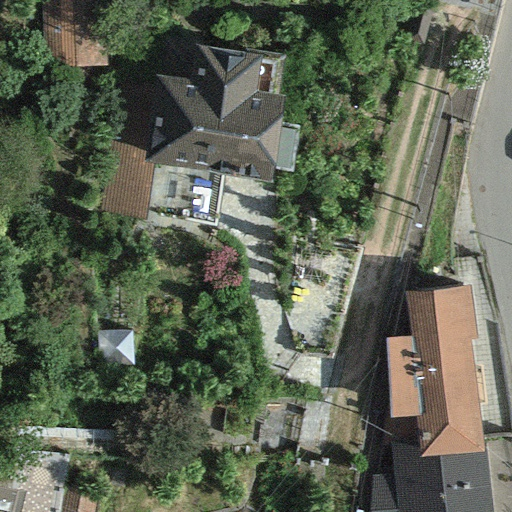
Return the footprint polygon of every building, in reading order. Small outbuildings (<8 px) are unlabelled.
[(102,0),(38,0),(42,61),(105,57),(102,0)] [(190,64),(157,61),(148,145),(151,146),(271,158),(280,74),(260,71),(264,33),(194,26),(190,64)] [(151,146),(107,141),(101,203),(144,207),(151,146)] [(218,183),(186,180),(183,211),(215,214),(218,183)] [(472,283),(407,288),(410,336),(416,417),(419,442),(420,450),(476,446),(468,339),(476,338),(472,283)] [(333,305),(297,305),(296,337),(333,338),(333,305)] [(410,336),(384,338),(390,419),(416,417),(410,336)] [(419,442),(391,446),(392,473),(370,474),(366,511),(488,511),(476,446),(420,450),(419,442)] [(51,511),(62,454),(35,449),(23,511),(51,511)] [(87,511),(91,490),(65,486),(60,511),(87,511)]
